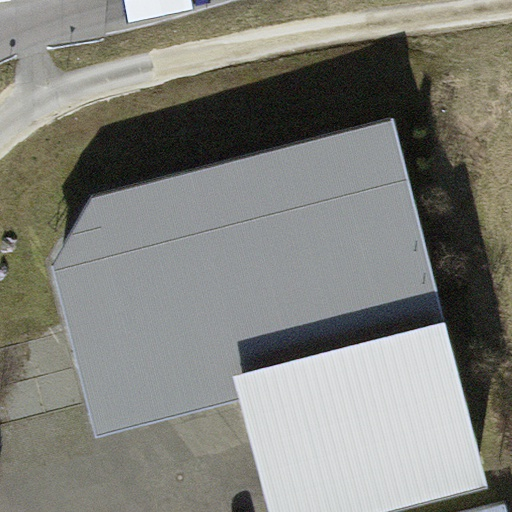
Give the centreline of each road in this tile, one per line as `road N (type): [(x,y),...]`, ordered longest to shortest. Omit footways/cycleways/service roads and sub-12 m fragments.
road 1 (track): [(511,7),(163,61)]
road 2 (track): [(0,142),(42,111),(163,61)]
